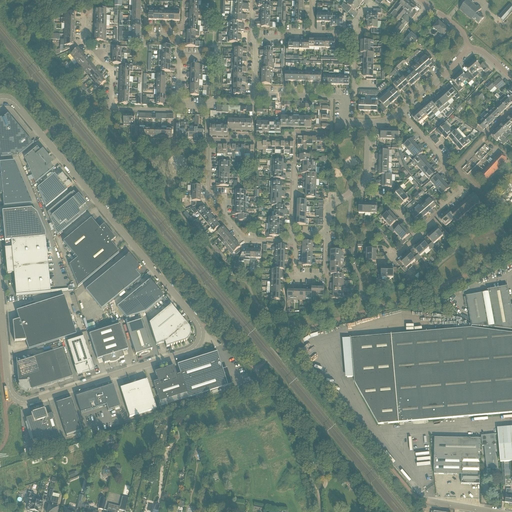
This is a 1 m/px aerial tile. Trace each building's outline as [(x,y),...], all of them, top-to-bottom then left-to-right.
[(360,6),(351,0),(347,5),(348,5),(346,6),(343,4),(341,7),(340,7),(348,14),(346,12),(350,7),(355,11),(357,8),(358,9),(360,6)] [(405,5),(407,2),(404,0),(402,0),(390,16),(394,19),(403,8),(404,8),(406,5),(405,5)] [(476,9),(467,1),(459,10),(471,20),(472,19),(479,24),(484,19),(477,13),(481,9),(478,7),(476,9)] [(403,8),(394,19),(397,21),(400,18),(401,18),(406,13),(406,14),(402,19),(408,24),(417,14),(413,11),(415,8),(410,4),(407,2),(405,5),(406,5),(404,8),(403,8)] [(498,17),(503,22),(511,12),(511,7),(509,5),(498,17)] [(96,16),(106,16),(106,8),(100,7),(100,10),(96,10),(96,16)] [(367,15),(367,17),(366,17),(366,20),(367,20),(367,22),(377,22),(378,15),(377,15),(377,14),(381,14),(381,10),(374,10),(374,15),(367,15)] [(338,17),(337,27),(337,31),(340,31),(340,27),(343,27),(343,26),(346,26),(346,18),(346,14),(344,14),(343,17),(338,17)] [(377,22),(367,22),(367,25),(368,25),(368,29),(374,29),(373,34),(371,34),(381,34),(381,31),(377,31),(377,29),(377,22)] [(434,37),(444,26),(439,22),(433,28),(436,31),(432,35),(434,37)] [(400,23),(392,33),(397,37),(405,27),(400,23)] [(417,26),(411,33),(401,44),(412,47),(419,39),(414,36),(420,29),(417,26)] [(444,26),(434,37),(437,39),(440,35),(443,37),(448,31),(444,26)] [(330,37),(329,48),(329,51),(338,51),(338,42),(335,42),(335,40),(332,40),(332,37),(330,37)] [(64,40),(60,40),(60,45),(63,46),(63,52),(69,49),(69,46),(73,46),(73,40),(64,40)] [(81,53),(77,48),(70,54),(74,59),(81,53)] [(81,53),(74,59),(77,63),(84,57),(83,55),(85,53),(83,51),(81,53)] [(427,68),(429,66),(430,69),(434,66),(429,61),(432,59),(428,54),(427,53),(426,53),(424,55),(425,57),(420,61),(427,68)] [(84,57),(77,63),(75,65),(74,65),(78,69),(80,67),(88,61),(84,57)] [(427,68),(420,61),(418,58),(414,62),(416,64),(424,74),(429,70),(427,68)] [(91,65),(88,61),(80,67),(84,71),(91,65)] [(470,65),(476,72),(481,68),(485,73),(489,70),(484,63),(480,66),(475,61),(470,65)] [(416,64),(411,68),(411,69),(414,71),(418,76),(420,78),(424,74),(416,64)] [(91,65),(84,71),(87,76),(95,69),(91,65)] [(476,72),(470,65),(466,69),(470,74),(468,76),(472,81),(476,77),(474,74),(476,72)] [(95,69),(87,76),(91,80),(98,74),(95,69)] [(409,70),(407,72),(409,75),(416,82),(420,78),(418,76),(414,71),(411,69),(409,70)] [(363,71),(363,77),(366,78),(366,80),(371,80),(376,80),(376,76),(376,72),(373,72),(363,71)] [(100,75),(98,74),(91,80),(94,84),(102,78),(101,78),(104,75),(102,73),(100,75)] [(461,73),(457,77),(463,84),(466,82),(470,87),(474,83),(472,81),(468,76),(466,78),(461,73)] [(409,75),(405,79),(409,84),(411,87),(416,82),(409,75)] [(402,76),(398,80),(406,90),(409,88),(407,86),(409,84),(405,79),(402,76)] [(463,84),(457,77),(452,81),(457,85),(454,88),(459,93),(463,89),(460,86),(463,84)] [(105,82),(102,78),(94,84),(98,88),(105,82)] [(496,87),(502,81),(499,79),(493,84),(496,87)] [(406,90),(398,80),(393,84),(400,92),(402,90),(404,92),(406,90)] [(504,84),(502,81),(496,87),(498,90),(504,84)] [(490,82),(485,87),(490,92),(495,88),(490,82)] [(448,89),(446,91),(452,99),(454,97),(456,100),(460,97),(449,84),(446,86),(448,89)] [(505,88),(501,93),(503,95),(508,100),(511,95),(511,86),(508,91),(505,88)] [(393,89),(389,93),(395,101),(400,96),(393,89)] [(452,99),(446,91),(441,95),(448,103),(452,99)] [(389,93),(384,97),(390,105),(395,101),(389,93)] [(448,103),(441,95),(439,93),(436,95),(439,98),(437,99),(445,109),(450,105),(448,103)] [(480,101),(484,97),(480,93),(476,97),(480,101)] [(511,104),(508,100),(503,95),(498,101),(506,109),(511,104)] [(390,105),(384,97),(379,101),(382,104),(380,105),(383,113),(387,110),(386,108),(390,105)] [(445,109),(437,99),(432,103),(438,111),(443,107),(445,109)] [(498,104),(495,108),(500,114),(506,109),(498,101),(497,100),(495,101),(498,104)] [(327,111),(330,111),(330,108),(327,107),(327,101),(320,101),(320,107),(315,107),(315,111),(319,111),(327,111)] [(430,101),(425,105),(434,115),(439,111),(438,111),(432,103),(430,101)] [(425,105),(421,109),(427,116),(430,118),(434,115),(425,105)] [(500,114),(495,108),(490,112),(487,109),(486,111),(494,120),(500,114)] [(421,109),(416,113),(423,120),(427,116),(421,109)] [(319,111),(319,116),(315,116),(315,120),(319,120),(327,120),(330,120),(330,117),(327,116),(327,111),(319,111)] [(487,115),(483,119),(489,125),(494,120),(486,111),(484,112),(487,115)] [(423,120),(416,113),(411,117),(418,124),(423,120)] [(1,119),(0,118),(0,155),(0,158),(11,157),(11,155),(17,154),(18,156),(33,145),(8,115),(4,117),(4,119),(2,120),(1,119)] [(194,138),(194,141),(197,141),(198,138),(204,138),(204,131),(198,131),(198,126),(198,115),(195,115),(194,126),(194,130),(195,130),(194,138)] [(489,125),(483,119),(480,122),(479,120),(477,122),(476,120),(474,122),(483,131),(489,125)] [(319,120),(319,125),(314,125),(314,129),(330,129),(330,126),(327,125),(327,120),(319,120)] [(477,127),(469,122),(467,121),(465,123),(475,130),(477,127)] [(511,126),(506,121),(503,124),(508,130),(511,133),(511,132),(511,126)] [(180,128),(180,126),(176,125),(176,141),(179,141),(180,138),(185,138),(186,130),(185,130),(185,126),(186,126),(186,123),(181,123),(181,128),(180,128)] [(442,135),(449,129),(445,124),(438,131),(439,132),(439,133),(438,134),(441,136),(442,135)] [(508,130),(503,124),(499,128),(507,137),(509,135),(511,138),(511,134),(511,133),(508,130)] [(185,138),(185,141),(188,141),(189,138),(194,138),(195,130),(194,130),(194,126),(189,127),(189,126),(186,126),(185,126),(185,130),(186,130),(185,138)] [(507,137),(499,128),(495,132),(506,143),(508,141),(505,139),(507,137)] [(453,133),(449,129),(442,135),(446,140),(448,138),(448,137),(453,133)] [(455,131),(453,133),(448,137),(448,138),(452,142),(460,136),(455,131)] [(506,143),(495,132),(489,137),(495,143),(497,141),(499,139),(501,142),(501,143),(503,145),(506,143)] [(307,138),(307,136),(307,135),(304,135),(304,138),(298,138),(297,145),(303,145),(303,150),(307,150),(307,146),(307,138)] [(307,136),(307,138),(307,146),(313,146),(312,150),(316,150),(316,146),(316,138),(316,135),(313,135),(313,137),(311,137),(311,136),(307,136)] [(322,138),(316,138),(316,146),(321,146),(321,150),(325,151),(325,135),(322,135),(322,138)] [(460,136),(452,142),(456,146),(464,140),(460,136)] [(407,150),(415,144),(412,140),(413,140),(414,141),(415,139),(413,137),(403,146),(407,150)] [(464,140),(456,146),(460,151),(468,145),(470,142),(468,140),(466,138),(464,140)] [(266,143),(267,140),(263,140),(263,143),(257,142),(257,150),(263,150),(263,155),(266,155),(266,153),(266,150),(266,143)] [(272,143),(266,143),(266,150),(266,153),(272,153),(272,155),(275,155),(275,150),(275,143),(276,140),(272,140),(272,143)] [(281,143),(275,143),(275,150),(281,151),(281,155),(284,155),(284,154),(284,151),(284,143),(284,140),(281,140),(281,143)] [(290,143),(284,143),(284,151),(284,154),(290,154),(290,155),(293,156),(293,140),(290,140),(290,143)] [(227,146),(227,143),(223,143),(223,146),(217,146),(217,153),(223,154),(223,158),(224,158),(224,162),(226,162),(227,158),(227,157),(227,154),(226,154),(227,146)] [(232,146),(227,146),(226,154),(227,154),(227,157),(232,157),(232,161),(235,161),(236,154),(236,146),(236,143),(233,143),(232,146)] [(241,146),(236,146),(236,154),(241,154),(241,159),(245,159),(245,154),(245,147),(245,144),(241,143),(241,146)] [(250,147),(245,147),(245,154),(250,154),(250,159),(253,159),(254,144),(250,144),(250,147)] [(418,147),(415,144),(407,150),(411,155),(421,146),(419,144),(418,145),(419,147),(418,147)] [(411,155),(409,157),(413,161),(415,159),(420,155),(423,153),(420,149),(421,150),(423,148),(421,146),(411,155)] [(25,158),(24,158),(28,167),(35,184),(54,168),(50,163),(51,162),(47,157),(42,152),(43,152),(43,151),(41,153),(37,148),(25,158)] [(480,175),(478,177),(484,183),(507,160),(500,153),(493,161),(480,175)] [(415,159),(413,161),(411,163),(415,168),(417,166),(427,158),(425,155),(423,157),(424,158),(423,159),(420,155),(415,159)] [(427,158),(417,166),(421,171),(428,164),(425,161),(426,160),(427,161),(429,160),(427,158)] [(0,190),(0,195),(1,195),(1,194),(2,194),(4,206),(32,204),(14,162),(0,163),(0,168),(1,175),(0,175),(0,190)] [(428,164),(421,171),(425,175),(435,167),(433,164),(431,166),(430,167),(428,164)] [(437,169),(435,167),(425,175),(429,180),(436,173),(433,170),(434,169),(435,170),(437,169)] [(54,174),(37,188),(45,208),(67,190),(67,189),(66,189),(71,185),(68,182),(67,182),(66,181),(66,180),(62,175),(58,178),(57,178),(54,174)] [(434,186),(444,177),(442,175),(440,177),(441,178),(440,178),(437,175),(430,181),(434,186)] [(444,177),(434,186),(438,191),(445,184),(443,182),(444,181),(446,180),(444,177)] [(191,182),(191,191),(201,191),(201,186),(199,186),(199,183),(191,182)] [(448,188),(445,184),(438,191),(442,195),(452,187),(450,184),(448,186),(449,187),(448,188)] [(400,187),(395,191),(397,193),(393,197),(397,201),(404,195),(401,190),(402,189),(400,187)] [(71,193),(51,210),(55,214),(52,217),(54,220),(51,222),(57,236),(86,212),(85,211),(82,207),(84,205),(85,205),(86,204),(78,195),(77,195),(77,196),(74,198),(71,194),(71,193)] [(471,196),(470,195),(469,193),(466,195),(475,205),(480,201),(473,194),(471,196)] [(404,195),(397,201),(401,206),(405,203),(407,205),(412,201),(410,198),(408,199),(404,195)] [(475,205),(466,195),(464,197),(466,199),(467,198),(468,199),(464,202),(471,209),(475,205)] [(201,196),(190,196),(190,201),(193,201),(192,207),(197,205),(198,202),(201,202),(201,196)] [(500,208),(505,201),(500,197),(495,205),(500,208)] [(425,203),(434,213),(436,211),(434,209),(433,210),(433,209),(436,206),(433,203),(430,200),(430,199),(425,203)] [(471,209),(464,202),(461,205),(460,204),(461,203),(460,201),(457,203),(466,213),(471,209)] [(425,203),(420,207),(427,214),(430,211),(431,212),(430,213),(431,215),(434,213),(425,203)] [(466,213),(457,203),(455,205),(457,207),(458,206),(459,207),(455,210),(462,217),(466,213)] [(199,206),(194,208),(191,209),(195,215),(198,213),(201,216),(207,211),(203,207),(201,209),(199,206)] [(420,207),(416,211),(425,221),(427,219),(425,217),(424,218),(424,217),(427,214),(420,207)] [(31,209),(2,212),(5,241),(5,248),(6,249),(6,259),(7,259),(8,259),(9,264),(7,264),(8,273),(14,273),(16,296),(50,293),(50,290),(50,287),(53,287),(52,280),(49,280),(45,233),(37,213),(31,209)] [(462,217),(455,210),(452,213),(451,212),(452,211),(451,209),(448,211),(455,218),(457,221),(462,217)] [(208,213),(207,211),(201,216),(204,220),(210,215),(212,213),(211,211),(208,213)] [(425,221),(416,211),(411,215),(418,222),(421,219),(422,220),(421,221),(422,223),(425,221)] [(444,211),(441,213),(450,222),(455,218),(448,211),(445,214),(444,213),(445,212),(444,211)] [(386,223),(393,217),(389,212),(386,215),(383,213),(378,217),(381,220),(382,219),(386,223)] [(450,222),(441,213),(439,215),(441,216),(442,215),(443,216),(439,219),(446,227),(450,222)] [(210,215),(204,220),(207,224),(213,219),(210,215)] [(239,215),(236,215),(236,218),(239,218),(239,221),(243,222),(243,225),(250,225),(250,221),(248,221),(248,215),(245,215),(239,215)] [(393,217),(386,223),(390,227),(388,229),(391,231),(396,227),(394,225),(398,221),(393,217)] [(213,219),(207,224),(210,228),(217,223),(217,222),(219,221),(217,218),(215,220),(213,219)] [(69,265),(78,287),(119,253),(111,243),(115,239),(104,225),(99,229),(91,219),(63,242),(77,259),(69,265)] [(217,223),(210,228),(208,229),(212,234),(220,227),(217,223)] [(398,229),(396,227),(391,231),(393,234),(394,232),(398,237),(406,230),(401,226),(398,229)] [(221,237),(227,232),(224,228),(217,233),(221,237)] [(443,237),(444,238),(446,236),(442,231),(440,233),(436,229),(432,233),(438,241),(443,237)] [(278,230),(270,230),(270,233),(266,233),(266,236),(266,238),(272,238),(272,236),(278,237),(278,230)] [(410,235),(406,230),(398,237),(402,241),(401,243),(403,245),(408,241),(406,238),(410,235)] [(227,232),(221,237),(219,239),(222,243),(230,236),(230,235),(227,232)] [(230,236),(222,243),(224,245),(224,246),(225,247),(234,239),(232,238),(235,235),(233,233),(230,236)] [(438,241),(432,233),(427,237),(430,241),(428,243),(433,248),(435,246),(434,244),(438,241)] [(234,239),(225,247),(228,251),(237,243),(234,239)] [(433,248),(428,243),(426,245),(422,241),(418,245),(424,253),(429,249),(430,250),(433,248)] [(237,243),(228,251),(231,255),(232,254),(234,253),(239,249),(240,247),(237,243)] [(424,253),(418,245),(413,249),(417,253),(414,255),(419,260),(421,258),(420,256),(424,253)] [(366,256),(376,256),(376,250),(371,250),(371,247),(365,247),(364,250),(366,250),(366,256)] [(240,258),(238,262),(244,262),(244,260),(251,260),(251,258),(251,250),(245,250),(245,253),(242,253),(240,258)] [(419,260),(414,255),(412,257),(409,253),(404,257),(411,265),(415,261),(417,262),(419,260)] [(140,268),(139,268),(129,255),(129,254),(127,255),(128,255),(85,290),(101,309),(140,277),(135,272),(139,269),(140,268)] [(364,262),(364,265),(357,264),(357,267),(365,267),(365,265),(371,265),(371,262),(376,262),(376,256),(366,256),(366,262),(364,262)] [(411,265),(404,257),(399,261),(403,265),(400,267),(405,272),(407,270),(408,270),(412,267),(412,266),(411,265)] [(387,281),(387,278),(387,268),(381,268),(381,273),(378,273),(378,280),(381,280),(381,281),(387,281)] [(394,269),(387,268),(387,278),(393,278),(393,280),(396,280),(397,274),(393,274),(394,269)] [(164,297),(150,280),(131,296),(145,312),(164,297)] [(511,306),(508,286),(488,290),(488,293),(494,328),(511,329),(511,306)] [(466,296),(466,297),(464,298),(465,308),(468,307),(471,326),(488,323),(483,294),(483,293),(466,296)] [(488,293),(483,294),(488,323),(471,326),(494,328),(488,293)] [(28,349),(76,334),(64,296),(16,311),(19,320),(12,322),(14,342),(26,341),(28,349)] [(145,312),(131,296),(126,299),(138,314),(145,312)] [(138,314),(126,299),(122,303),(132,316),(138,314)] [(122,303),(117,307),(126,318),(132,316),(122,303)] [(87,304),(79,306),(83,318),(85,317),(85,313),(89,312),(87,304)] [(170,306),(149,324),(156,345),(164,342),(166,348),(169,347),(169,346),(183,342),(185,341),(186,341),(187,340),(188,338),(186,337),(187,332),(190,331),(190,330),(189,328),(188,326),(179,316),(171,306),(170,306)] [(144,325),(142,320),(126,326),(135,355),(138,354),(139,356),(140,356),(140,355),(141,355),(142,354),(143,354),(144,353),(145,353),(146,353),(147,353),(148,353),(149,353),(150,351),(152,350),(144,325)] [(119,360),(119,359),(124,358),(122,352),(128,350),(120,325),(89,335),(97,360),(103,358),(104,364),(109,362),(109,363),(110,363),(111,363),(112,363),(114,363),(115,363),(116,362),(117,361),(119,361),(119,360)] [(511,333),(471,328),(351,339),(355,383),(378,425),(511,413),(511,333)] [(94,371),(93,368),(83,337),(67,342),(77,376),(82,374),(82,373),(89,371),(89,372),(94,371)] [(63,349),(54,352),(16,364),(18,382),(18,384),(19,386),(18,386),(18,387),(19,387),(19,388),(20,389),(21,390),(22,391),(23,391),(24,392),(25,392),(26,392),(27,392),(28,392),(28,391),(29,391),(31,391),(72,377),(63,349)] [(180,374),(186,394),(188,398),(227,386),(217,353),(177,365),(180,374)] [(186,394),(180,374),(176,376),(174,366),(155,372),(158,382),(153,383),(159,402),(186,394)] [(135,380),(131,385),(120,389),(129,418),(156,409),(147,380),(136,383),(135,380)] [(120,407),(113,385),(75,397),(80,413),(106,405),(108,411),(120,407)] [(58,409),(66,437),(82,432),(71,399),(68,400),(57,404),(58,409)] [(60,439),(52,414),(47,416),(45,409),(31,414),(32,417),(26,419),(33,442),(33,441),(39,440),(41,446),(41,445),(60,439)] [(511,427),(498,428),(500,462),(502,462),(511,461),(511,427)] [(494,435),(481,436),(482,446),(484,446),(487,470),(497,469),(494,445),(495,445),(494,435)] [(434,474),(457,475),(462,475),(461,484),(479,484),(480,439),(434,438),(434,469),(434,474)] [(42,461),(41,456),(31,460),(33,465),(42,461)] [(149,483),(153,464),(147,462),(142,481),(149,483)] [(322,462),(316,465),(321,477),(327,475),(322,462)] [(53,491),(50,490),(47,503),(50,504),(47,511),(56,511),(57,508),(57,507),(59,498),(52,497),(53,491)] [(28,492),(28,493),(27,498),(30,499),(27,511),(30,511),(32,511),(34,511),(36,503),(32,502),(34,494),(28,492)] [(36,503),(34,511),(35,511),(40,511),(41,511),(43,502),(46,502),(48,494),(44,493),(43,496),(42,501),(40,501),(39,504),(36,503)] [(125,511),(128,499),(122,497),(119,510),(125,511)] [(100,498),(97,509),(104,511),(106,499),(100,498)] [(227,509),(228,506),(226,501),(220,503),(223,511),(225,511),(228,511),(227,509)]
